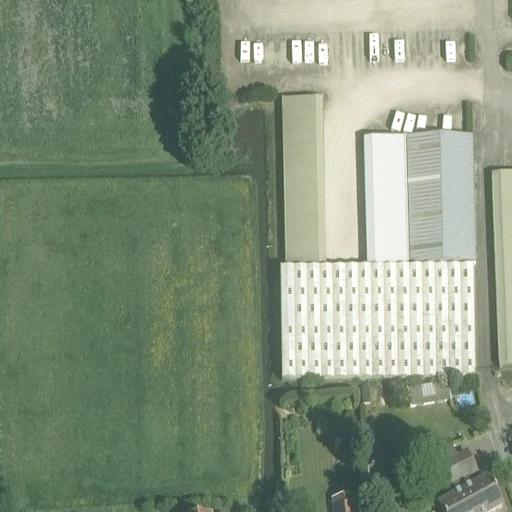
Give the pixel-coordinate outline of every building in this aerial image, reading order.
[(280,99),(284,257),(325,256),(322,98),(280,99)] [(475,266),(471,136),(406,138),(409,267),(475,266)] [(511,173),(489,174),(494,367),(507,367),(507,357),(511,356),(511,173)] [(284,271),(279,271),(281,384),(475,380),(473,268),(409,269),(370,270),(317,270),(284,271)] [(450,444),(428,455),(452,497),(437,505),(440,511),(495,511),(502,509),(486,479),(474,485),(469,477),(477,473),(465,453),(457,457),(450,444)] [(332,500),(333,511),(354,511),(353,497),(332,500)]
